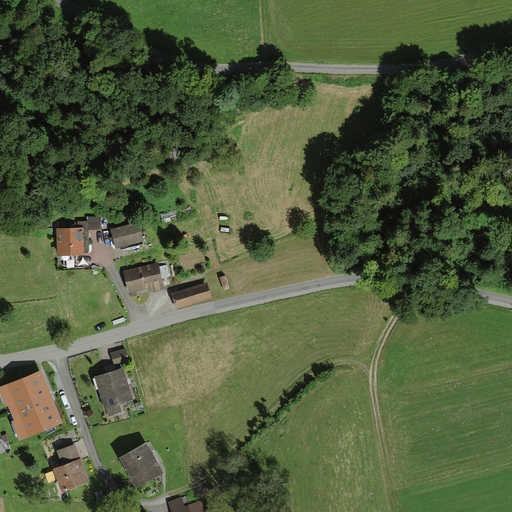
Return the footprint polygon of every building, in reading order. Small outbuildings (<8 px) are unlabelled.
[(112,229),(116,247),(150,238),(145,221),(112,229)] [(62,253),(82,252),(81,225),(61,225),(62,253)] [(124,272),(129,292),(162,284),(157,263),(124,272)] [(219,276),(224,289),(228,287),(224,274),(219,276)] [(175,291),(178,304),(210,296),(206,283),(175,291)] [(128,355),(126,348),(110,353),(114,365),(126,362),(124,356),(128,355)] [(124,368),(94,377),(104,409),(106,409),(108,416),(122,412),(120,405),(134,401),(124,368)] [(42,371),(0,387),(0,392),(6,407),(8,405),(14,421),(12,422),(19,440),(63,423),(42,371)] [(163,473),(146,443),(119,458),(137,489),(163,473)] [(57,451),(62,465),(80,458),(75,444),(57,451)] [(62,465),(53,469),(62,492),(89,482),(80,458),(62,465)] [(182,497),(168,502),(171,511),(213,511),(208,497),(185,506),(182,497)]
